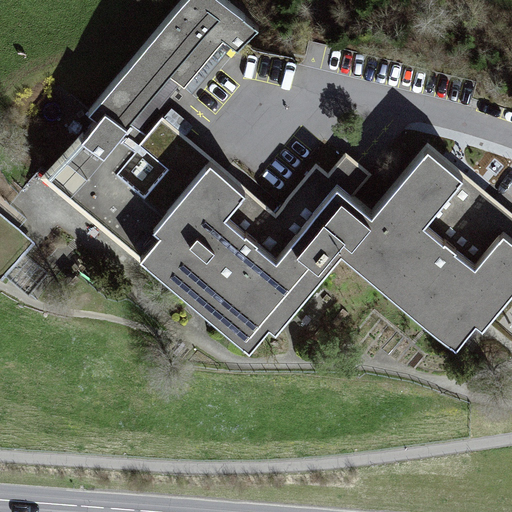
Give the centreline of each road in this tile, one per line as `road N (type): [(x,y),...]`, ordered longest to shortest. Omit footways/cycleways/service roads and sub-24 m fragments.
road 1 (residential): [(511,137),(458,117),(324,93)]
road 2 (tertiary): [(157,511),(0,500)]
